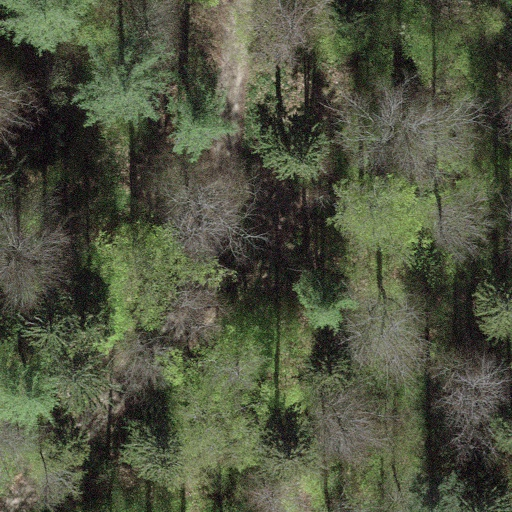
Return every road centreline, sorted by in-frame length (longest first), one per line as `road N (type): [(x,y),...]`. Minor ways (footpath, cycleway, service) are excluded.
road 1 (track): [(20,511),(179,317),(205,271),(244,0)]
road 2 (track): [(223,183),(0,253)]
